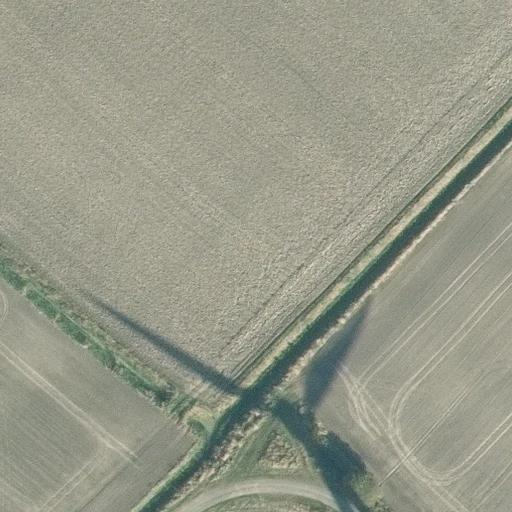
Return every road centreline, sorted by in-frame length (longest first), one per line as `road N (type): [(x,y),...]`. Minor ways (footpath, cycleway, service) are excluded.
road 1 (track): [(355,505),(288,435),(307,363),(511,159)]
road 2 (track): [(205,511),(257,493),(355,505)]
